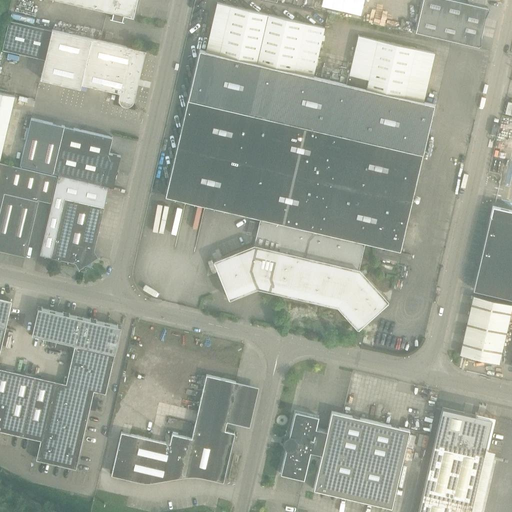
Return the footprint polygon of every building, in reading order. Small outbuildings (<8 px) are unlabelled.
[(58,0),(107,11),(112,13),(111,18),(110,17),(110,18),(123,21),(124,21),(122,20),(123,15),(133,17),(137,0),(58,0)] [(467,0),(468,3),(455,0),(422,0),(416,32),(479,46),(488,8),(483,6),(484,0),(467,0)] [(424,102),(423,101),(434,53),(358,35),(349,74),(348,74),(346,84),(313,76),(324,27),(217,2),(206,51),(200,50),(165,197),(260,219),(254,244),(214,260),(229,299),(257,288),(337,306),(357,328),(388,300),(359,268),(365,243),(400,251),(434,104),(435,101),(425,99),(424,102)] [(100,41),(66,32),(52,29),(52,30),(9,20),(2,49),(45,59),(40,79),(80,88),(81,84),(119,93),(119,96),(118,98),(119,100),(120,103),(122,105),(125,106),(128,106),(131,105),(133,102),(134,100),(145,51),(130,47),(130,48),(100,41)] [(0,157),(14,96),(0,92),(0,157)] [(31,118),(20,165),(58,174),(109,186),(113,187),(116,173),(118,171),(117,169),(120,156),(109,153),(112,137),(64,126),(63,126),(31,118)] [(0,250),(25,256),(38,200),(37,200),(37,199),(51,202),(57,175),(0,161),(0,250)] [(51,202),(39,254),(40,254),(50,257),(51,257),(57,258),(59,260),(61,259),(75,262),(79,269),(85,264),(90,266),(91,261),(98,257),(94,250),(104,206),(109,186),(58,174),(51,202)] [(511,211),(494,208),(474,290),(511,298),(511,211)] [(511,306),(511,305),(473,296),(460,354),(499,364),(511,306)] [(0,430),(40,440),(36,459),(76,468),(89,409),(95,411),(98,400),(92,398),(93,391),(105,393),(114,353),(101,350),(87,347),(75,344),(66,383),(0,367),(0,350),(5,328),(12,301),(0,298),(0,430)] [(31,334),(45,337),(52,310),(44,308),(38,307),(31,334)] [(52,310),(45,337),(59,341),(65,313),(52,310)] [(65,313),(59,341),(73,344),(79,316),(65,313)] [(79,316),(73,344),(75,344),(87,347),(93,319),(79,316)] [(93,319),(87,347),(101,350),(107,322),(93,319)] [(107,322),(101,350),(114,353),(121,326),(115,324),(107,322)] [(361,345),(364,335),(358,334),(355,344),(361,345)] [(162,441),(121,432),(111,475),(139,481),(143,482),(147,482),(150,482),(186,476),(193,476),(199,477),(204,478),(223,482),(235,432),(225,430),(227,421),(249,426),(259,387),(236,381),(206,375),(195,423),(191,438),(172,433),(170,443),(162,441)] [(488,450),(496,417),(475,412),(475,415),(443,408),(418,511),(480,511),(494,452),(488,450)] [(322,455),(314,490),(391,508),(410,430),(342,414),(332,412),(327,431),(316,429),(319,416),(295,411),(289,436),(284,439),(283,444),(286,449),(280,474),(304,479),(310,452),(322,455)]
